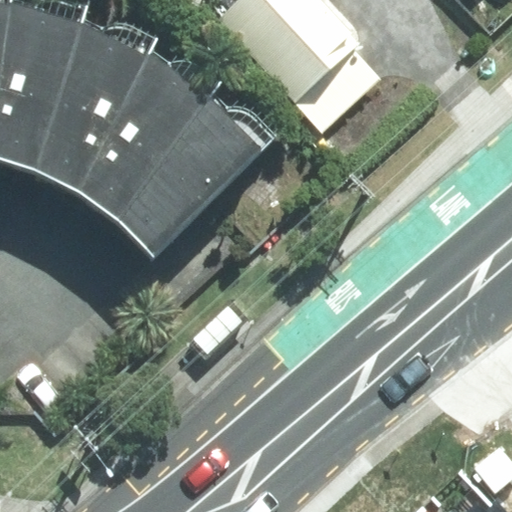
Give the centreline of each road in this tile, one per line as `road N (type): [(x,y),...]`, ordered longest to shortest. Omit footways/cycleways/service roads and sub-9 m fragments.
road 1 (secondary): [(189,510),(511,211)]
road 2 (secondary): [(511,271),(189,510)]
